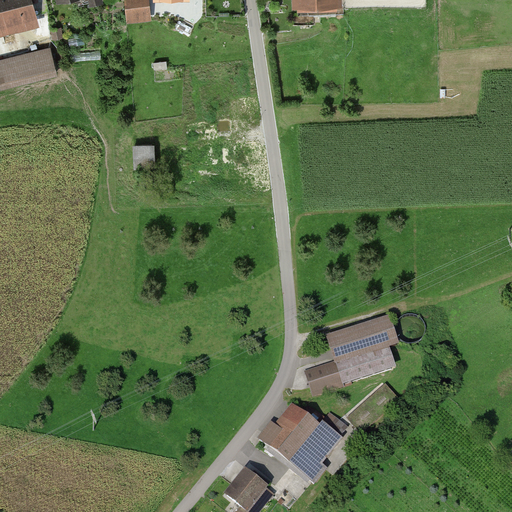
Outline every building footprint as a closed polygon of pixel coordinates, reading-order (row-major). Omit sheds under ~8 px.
[(0,0),(0,33),(42,23),(35,0),(0,0)] [(150,0),(126,0),(129,19),(153,17),(150,0)] [(339,0),(294,0),(295,8),(340,6),(339,0)] [(51,45),(0,57),(0,74),(3,86),(58,73),(51,45)] [(262,163),(260,138),(220,140),(220,131),(183,133),(183,143),(178,143),(180,183),(215,181),(214,166),(262,163)] [(156,141),(134,142),(135,166),(158,165),(156,141)] [(336,360),(306,369),(315,396),(345,387),(344,384),(399,367),(392,346),(402,342),(393,314),(328,334),(336,360)] [(382,388),(349,417),(363,432),(401,398),(384,379),(378,384),(382,388)] [(273,421),(260,438),(293,464),(322,425),(293,403),(277,424),(273,421)] [(325,422),(341,435),(349,425),(331,411),(323,421),(325,422)] [(322,425),(293,464),(316,481),(327,467),(324,465),(345,437),(341,435),(325,422),(322,425)] [(247,468),(225,494),(243,508),(239,511),(260,511),(277,493),(247,468)]
